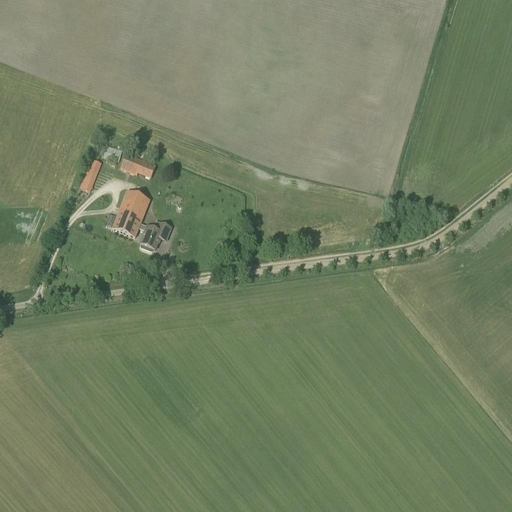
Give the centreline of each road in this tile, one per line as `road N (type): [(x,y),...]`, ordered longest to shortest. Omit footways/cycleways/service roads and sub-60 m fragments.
road 1 (track): [(177,284),(412,249),(511,181)]
road 2 (unclassified): [(0,307),(177,284)]
